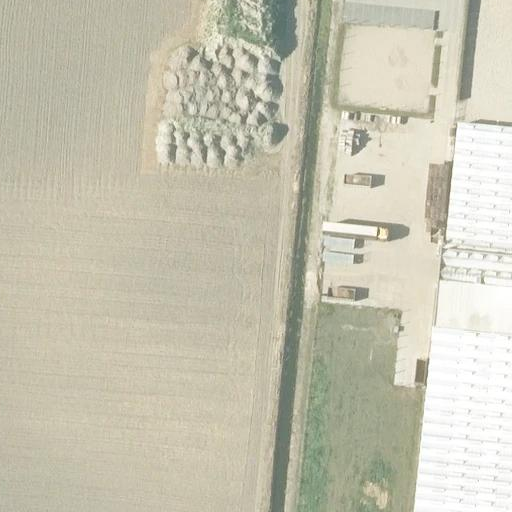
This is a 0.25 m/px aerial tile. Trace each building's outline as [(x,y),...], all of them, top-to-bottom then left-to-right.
[(511,133),(456,128),(443,256),(439,255),(432,335),(511,342),(511,133)] [(329,176),(359,177),(360,156),(329,155),(329,176)] [(318,198),(375,200),(376,185),(319,183),(318,198)] [(309,253),(307,294),(379,297),(381,255),(309,253)] [(413,511),(511,511),(511,342),(432,335),(413,511)]
